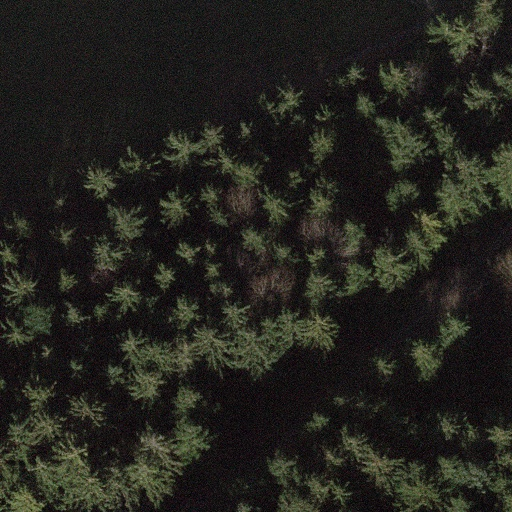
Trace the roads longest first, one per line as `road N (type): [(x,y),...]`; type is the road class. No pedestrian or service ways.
road 1 (track): [(511,12),(124,182),(0,215)]
road 2 (track): [(511,248),(336,418),(209,511)]
